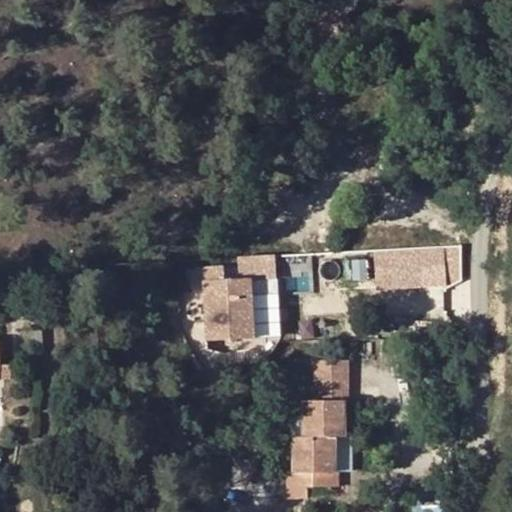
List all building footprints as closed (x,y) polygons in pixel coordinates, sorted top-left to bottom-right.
[(376,288),(426,285),(423,246),(373,250),(376,288)] [(445,281),(463,279),(460,246),(443,247),(445,281)] [(255,289),(278,288),(276,253),(240,255),(240,269),(254,268),(255,289)] [(202,265),(206,339),(281,335),(279,293),(252,294),(251,278),(223,280),(222,264),(202,265)] [(335,320),(292,322),(293,348),(336,346),(335,320)] [(331,446),(330,431),(324,432),(323,397),(333,396),(331,361),(337,361),(336,346),(293,348),(295,397),(288,397),(290,433),(290,449),(283,450),(284,460),(300,460),(299,448),(331,446)] [(21,382),(0,376),(0,393),(17,398),(21,382)]
